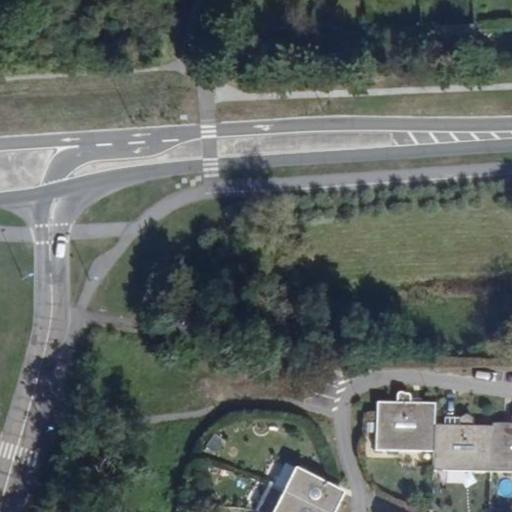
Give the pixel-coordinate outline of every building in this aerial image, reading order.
[(429,452),(430,423),(430,403),(403,403),(404,398),(403,395),(403,393),(402,391),(401,390),(399,389),(397,390),(395,390),(392,391),(391,393),(391,396),(392,402),(372,402),(371,452),(429,452)] [(485,471),(486,424),(464,423),(464,415),(458,409),(451,416),(450,423),(430,423),(429,452),(429,471),(485,471)] [(485,471),(511,471),(511,411),(507,416),(507,424),(486,424),(485,471)] [(295,472),(283,495),(315,511),(333,511),(342,497),(295,472)] [(315,511),(283,495),(270,488),(258,511),(315,511)]
